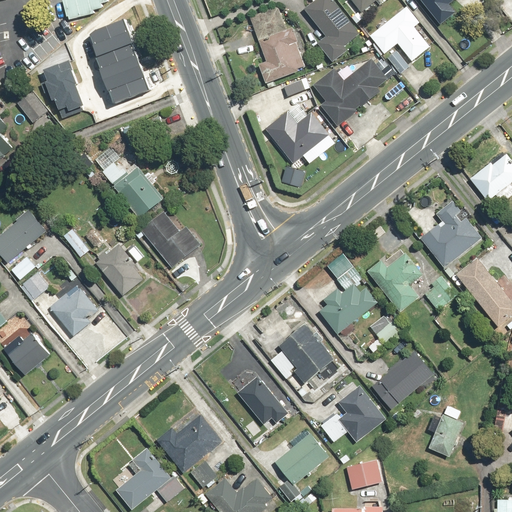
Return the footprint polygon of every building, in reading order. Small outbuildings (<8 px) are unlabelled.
[(99,0),(68,0),(74,19),(103,11),(99,0)] [(321,45),(337,65),(353,53),(348,47),(363,35),(336,0),(320,0),(308,10),(330,38),(321,45)] [(353,0),(364,13),(379,0),(353,0)] [(423,0),(444,25),(460,12),(452,3),(454,0),(423,0)] [(310,68),(296,26),(288,28),(280,7),(253,16),(261,38),(269,60),(261,63),(268,83),(310,68)] [(410,8),(373,38),(387,55),(401,45),(416,63),(434,48),(419,29),(424,25),(410,8)] [(129,20),(92,32),(104,64),(139,53),(129,20)] [(399,51),(390,58),(404,75),(413,67),(399,51)] [(139,53),(104,64),(116,103),(151,91),(139,53)] [(342,125),(366,105),(367,107),(385,92),(383,90),(394,82),(374,58),(348,80),(338,68),(318,85),(331,101),(325,105),(342,125)] [(70,59),(41,70),(55,109),(64,106),(68,117),(88,110),(70,59)] [(52,112),(35,93),(23,103),(40,123),(52,112)] [(292,111),(269,130),(296,165),(333,136),(315,113),(302,123),(292,111)] [(17,145),(0,123),(0,159),(4,164),(15,155),(11,149),(17,145)] [(118,143),(97,159),(122,191),(143,175),(118,143)] [(495,164),(475,179),(491,201),(500,194),(506,203),(511,198),(511,185),(511,186),(511,185),(511,154),(496,166),(495,164)] [(146,172),(143,175),(122,191),(121,192),(144,221),(169,202),(146,172)] [(440,214),(447,223),(426,239),(448,268),(486,239),(464,210),(457,201),(440,214)] [(21,223),(0,239),(0,248),(11,263),(51,232),(33,209),(19,220),(21,223)] [(175,267),(197,249),(204,243),(191,226),(183,232),(168,213),(145,231),(175,267)] [(511,219),(500,230),(511,244),(511,219)] [(83,259),(93,251),(86,243),(76,251),(83,259)] [(100,258),(103,261),(100,263),(127,295),(146,279),(132,263),(135,260),(122,244),(111,254),(108,251),(100,258)] [(350,292),(346,295),(342,290),(327,302),(331,307),(324,312),(342,334),(377,307),(383,302),(372,288),(366,293),(359,285),(369,277),(349,252),(330,267),(350,292)] [(405,315),(419,303),(424,299),(414,287),(426,277),(408,255),(391,269),(385,261),(371,272),(405,315)] [(40,269),(30,258),(14,270),(24,282),(40,269)] [(511,298),(480,259),(460,275),(501,327),(511,318),(511,298)] [(78,264),(68,273),(75,281),(85,271),(78,264)] [(54,287),(42,272),(25,286),(37,301),(54,287)] [(436,288),(428,295),(441,311),(464,294),(447,272),(433,283),(436,288)] [(81,285),(53,307),(77,336),(105,314),(81,285)] [(0,307),(0,330),(11,322),(0,307)] [(387,344),(404,329),(390,312),(372,326),(387,344)] [(289,380),(296,373),(301,369),(313,384),(340,361),(325,342),(328,339),(316,324),(312,328),(309,324),(282,347),(285,351),(273,361),(289,380)] [(28,376),(45,363),(55,355),(39,333),(28,341),(24,337),(7,350),(28,376)] [(394,410),(421,386),(425,391),(436,382),(431,377),(438,372),(418,349),(375,388),(394,410)] [(239,394),(265,426),(274,418),(280,425),(292,415),(261,376),(239,394)] [(362,442),(369,436),(390,420),(363,386),(343,402),(352,413),(345,418),(341,414),(325,427),(337,443),(353,431),(362,442)] [(205,413),(181,433),(176,427),(160,440),(188,473),(204,460),(227,440),(205,413)] [(447,413),(445,417),(438,414),(433,430),(440,432),(433,451),(455,459),(468,421),(447,413)] [(307,497),(297,484),(333,457),(314,433),(309,427),(292,441),(296,446),(279,460),(294,479),(282,488),(296,506),(307,497)] [(170,503),(185,490),(190,487),(177,471),(173,475),(151,449),(136,461),(131,465),(138,474),(120,489),(137,510),(160,490),(170,503)] [(222,476),(208,460),(193,473),(207,489),(222,476)] [(380,461),(348,468),(354,491),(385,483),(380,461)] [(228,479),(208,495),(205,491),(197,497),(203,505),(211,498),(222,511),(263,511),(278,501),(258,477),(239,492),(228,479)] [(495,511),(511,511),(511,499),(499,499),(499,510),(495,510),(495,511)]
